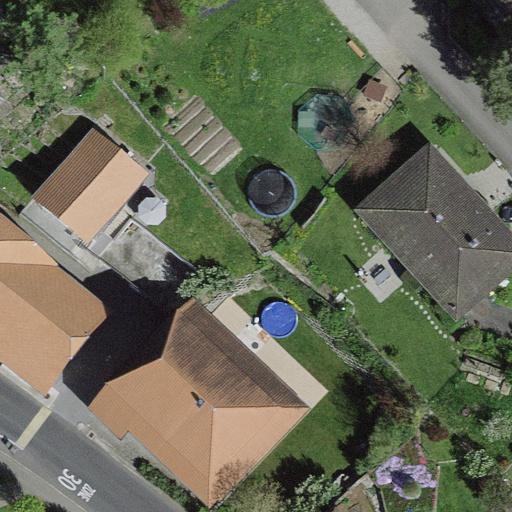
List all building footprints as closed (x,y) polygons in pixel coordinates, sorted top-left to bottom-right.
[(511,47),(511,0),(441,0),(499,60),(511,47)] [(91,137),(34,205),(74,238),(131,171),(91,137)] [(511,269),(511,264),(426,167),(368,218),(457,318),(511,269)] [(105,335),(0,251),(0,351),(56,396),(105,335)] [(276,422),(180,332),(114,400),(210,491),(276,422)]
